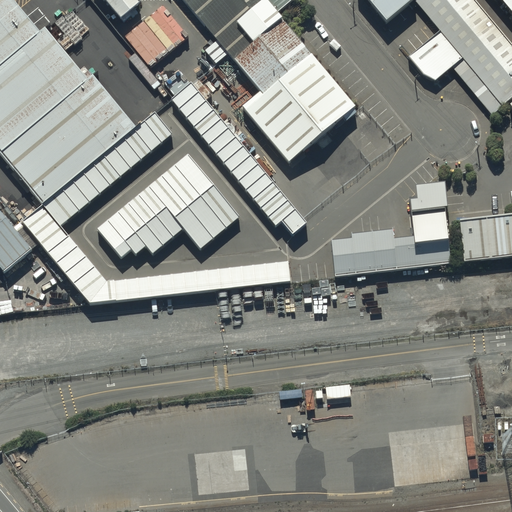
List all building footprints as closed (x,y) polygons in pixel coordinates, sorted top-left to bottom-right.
[(30,23),(10,0),(0,0),(0,145),(38,191),(124,119),(38,17),(30,23)] [(141,5),(136,0),(103,0),(122,22),(141,5)] [(274,6),(268,0),(188,0),(227,46),(271,9),(274,6)] [(511,91),(511,39),(479,0),(367,0),(378,12),(391,0),(416,0),(436,24),(406,49),(428,76),(449,59),(491,109),(503,98),(511,91)] [(302,46),(271,9),(227,46),(257,83),(302,46)] [(183,44),(157,12),(125,38),(152,70),(183,44)] [(349,101),(302,46),(257,83),(239,98),(286,153),(349,101)] [(304,214),(188,77),(170,92),(286,229),(304,214)] [(511,91),(503,98),(511,108),(511,91)] [(165,130),(146,108),(20,214),(88,295),(290,273),(288,255),(110,276),(61,218),(165,130)] [(239,210),(186,148),(97,223),(121,251),(138,236),(149,248),(181,221),(200,243),(239,210)] [(511,248),(511,208),(444,217),(440,177),(400,181),(404,222),(327,231),(332,269),(511,248)] [(32,250),(0,210),(0,267),(4,272),(32,250)] [(286,405),(294,404),(294,412),(305,411),(304,401),(304,391),(281,392),(282,405),(283,409),(287,409),(286,405)] [(272,403),(272,395),(250,396),(250,404),(272,403)]
